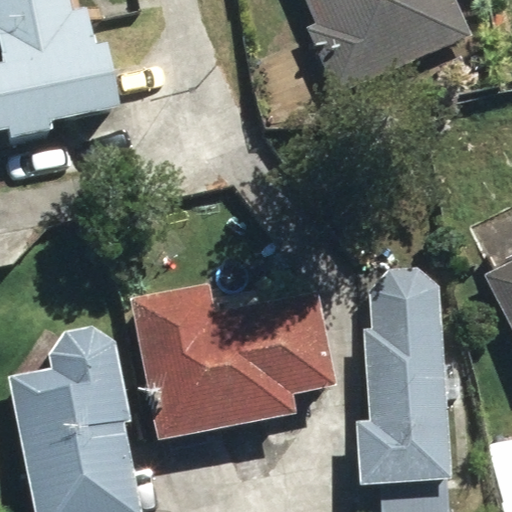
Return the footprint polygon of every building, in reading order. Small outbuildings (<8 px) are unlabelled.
[(27,144),(76,134),(73,121),(164,103),(155,59),(133,63),(129,41),(109,45),(99,0),(0,0),(0,39),(5,66),(0,66),(0,135),(24,131),(27,144)] [(316,0),(362,96),(484,38),(465,0),(316,0)] [(511,256),(486,268),(511,322),(511,256)] [(361,483),(451,476),(438,286),(417,267),(387,270),(368,291),(371,331),(364,332),(370,422),(357,423),(361,483)] [(138,331),(159,441),(313,413),(308,389),(350,382),(334,299),(264,312),(261,295),(236,300),(232,279),(168,291),(174,324),(138,331)] [(129,422),(113,342),(94,328),(64,333),(52,354),(56,372),(10,381),(35,511),(140,511),(123,424),(129,422)]
